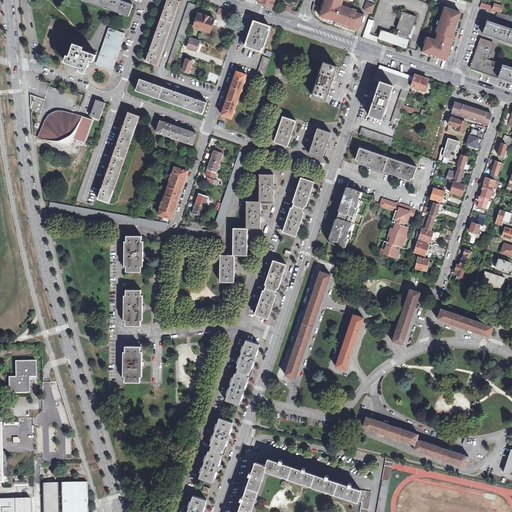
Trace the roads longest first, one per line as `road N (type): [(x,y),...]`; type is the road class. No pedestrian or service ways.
road 1 (tertiary): [(13,62),(43,254),(119,511)]
road 2 (residential): [(503,94),(423,347)]
road 3 (residential): [(236,322),(175,511)]
road 4 (residential): [(423,347),(327,414),(255,395)]
road 5 (residential): [(332,171),(276,336)]
road 6 (residential): [(292,157),(236,322)]
road 7 (residential): [(252,143),(218,245),(170,235)]
road 8 (residential): [(374,50),(332,171)]
road 9 (residential): [(247,9),(207,128)]
road 10 (residential): [(255,395),(216,511)]
